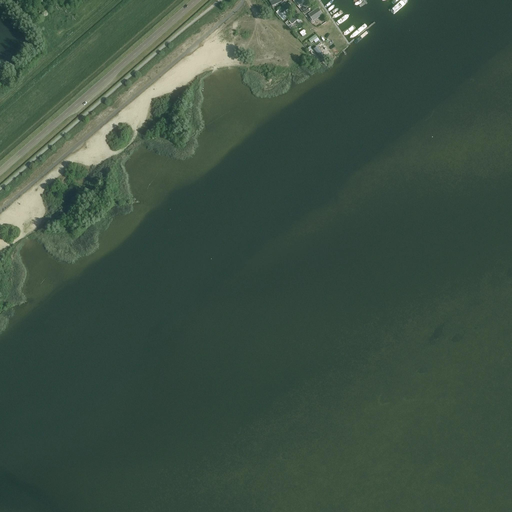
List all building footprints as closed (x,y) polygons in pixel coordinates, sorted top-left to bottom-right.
[(289,3),(280,10),(282,13),(291,6),(289,3)] [(287,16),(294,9),(292,7),(284,13),(287,16)] [(311,17),(315,18),(316,19),(322,15),(318,9),(309,15),(311,18),(311,17)] [(297,15),(289,21),(292,24),(300,18),(297,15)] [(323,53),(317,45),(314,48),(320,56),(323,53)]
